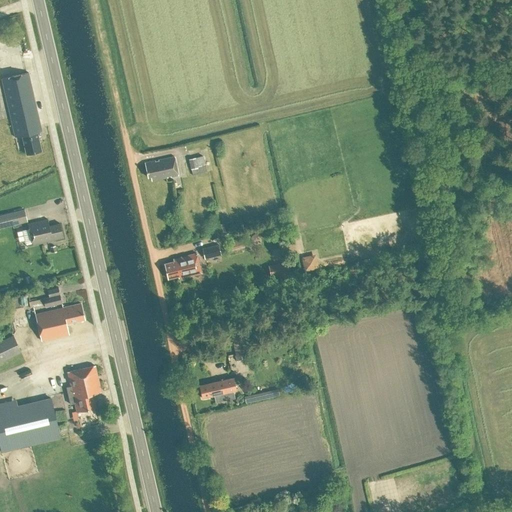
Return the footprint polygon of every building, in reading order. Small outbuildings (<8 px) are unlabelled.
[(41,150),(37,132),(40,131),(27,73),(2,79),(15,137),(22,136),(26,153),(41,150)] [(170,177),(178,175),(174,156),(158,160),(158,161),(155,162),(154,160),(144,162),(147,177),(151,176),(151,180),(167,177),(167,176),(170,175),(170,177)] [(187,160),(191,176),(207,172),(203,156),(187,160)] [(0,228),(27,221),(24,209),(0,214),(0,228)] [(63,237),(59,223),(49,226),(47,219),(27,224),(33,245),(63,237)] [(222,234),(232,232),(230,222),(220,224),(222,234)] [(247,245),(244,236),(225,241),(227,250),(247,245)] [(202,260),(219,256),(216,245),(200,249),(202,260)] [(178,278),(193,274),(200,272),(196,253),(173,259),(174,261),(164,264),(167,278),(178,276),(178,278)] [(301,255),(303,269),(318,267),(316,253),(301,255)] [(287,276),(284,263),(266,267),(269,280),(287,276)] [(45,308),(61,304),(57,287),(47,289),(48,296),(42,298),(45,308)] [(30,307),(43,304),(42,299),(28,302),(30,307)] [(80,303),(62,307),(46,311),(35,314),(41,340),(68,334),(66,323),(84,319),(80,303)] [(235,357),(247,354),(242,330),(230,332),(233,347),(235,354),(227,356),(230,371),(238,370),(235,357)] [(13,335),(0,340),(0,361),(21,352),(13,335)] [(70,405),(74,403),(76,411),(96,407),(93,394),(101,392),(95,366),(67,372),(70,386),(66,387),(69,400),(70,405)] [(233,390),(235,390),(233,378),(231,378),(199,385),(202,398),(213,395),(215,402),(234,397),(233,391),(233,390)] [(0,389),(0,397),(14,393),(12,386),(0,389)] [(277,389),(244,396),(246,403),(279,396),(277,389)] [(0,447),(1,451),(59,437),(50,398),(14,406),(13,401),(0,403),(0,447)] [(65,422),(63,411),(56,413),(58,423),(65,422)]
